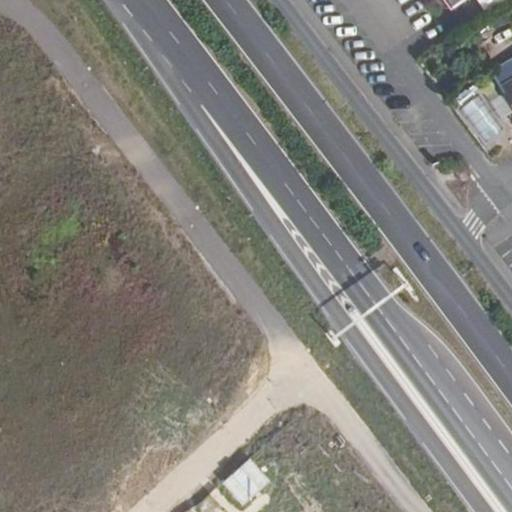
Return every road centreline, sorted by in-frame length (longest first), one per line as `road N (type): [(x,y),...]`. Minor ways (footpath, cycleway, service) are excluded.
road 1 (residential): [(3,0),(34,16),(306,373)]
road 2 (primary): [(511,379),(226,0)]
road 3 (primary): [(140,0),(393,327)]
road 4 (primary): [(393,327),(511,503)]
road 5 (residential): [(306,373),(151,511)]
road 6 (primary): [(393,327),(511,472)]
road 7 (residential): [(306,373),(416,511)]
